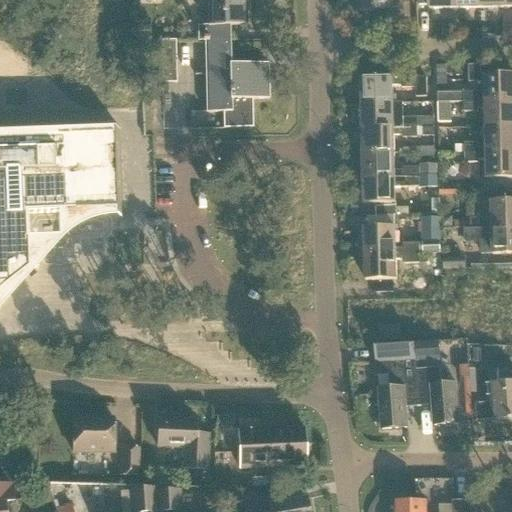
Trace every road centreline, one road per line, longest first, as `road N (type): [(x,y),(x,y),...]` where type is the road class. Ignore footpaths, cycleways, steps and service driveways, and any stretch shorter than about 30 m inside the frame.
road 1 (residential): [(329,394),(312,148),(317,52)]
road 2 (residential): [(0,380),(329,394)]
road 3 (residential): [(511,47),(317,52)]
road 4 (residential): [(511,463),(342,469)]
